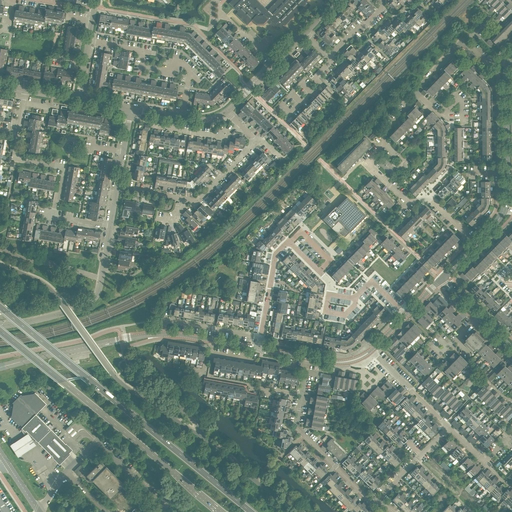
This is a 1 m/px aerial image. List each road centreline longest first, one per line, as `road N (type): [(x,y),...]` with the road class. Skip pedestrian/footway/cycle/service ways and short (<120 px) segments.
road 1 (primary): [(250,511),(0,307)]
road 2 (primary): [(0,330),(221,511)]
road 3 (tertiary): [(163,334),(0,367)]
road 4 (residential): [(152,193),(198,202),(255,141)]
road 5 (residential): [(56,218),(64,170),(12,161),(17,133)]
road 6 (residential): [(190,69),(176,61),(170,70),(140,68),(143,51),(89,41)]
